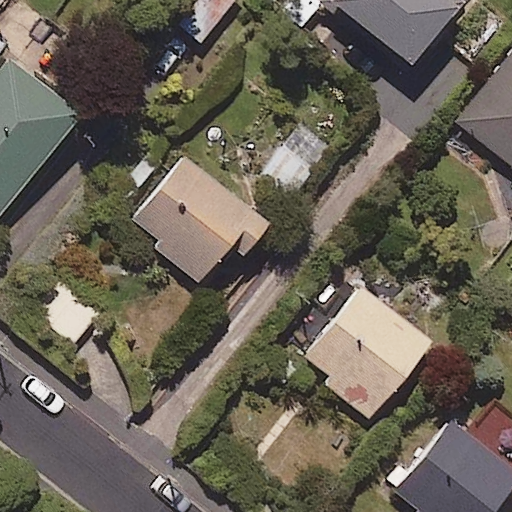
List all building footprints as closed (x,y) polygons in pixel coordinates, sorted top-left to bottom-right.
[(244,1),(242,0),(201,0),(178,34),(207,55),(244,1)] [(326,0),(320,7),(410,81),(477,1),(475,0),(326,0)] [(511,60),(457,128),(511,172),(511,60)] [(0,225),(80,130),(10,70),(0,81),(0,225)] [(339,159),(302,126),(278,153),(252,184),(290,217),(339,159)] [(270,237),(182,164),(126,231),(201,294),(234,255),(246,265),(270,237)] [(424,325),(347,271),(288,356),(364,409),(424,325)] [(103,315),(70,285),(38,320),(72,350),(103,315)] [(511,415),(495,402),(472,432),(441,407),(378,486),(411,511),(479,511),(511,470),(511,415)]
